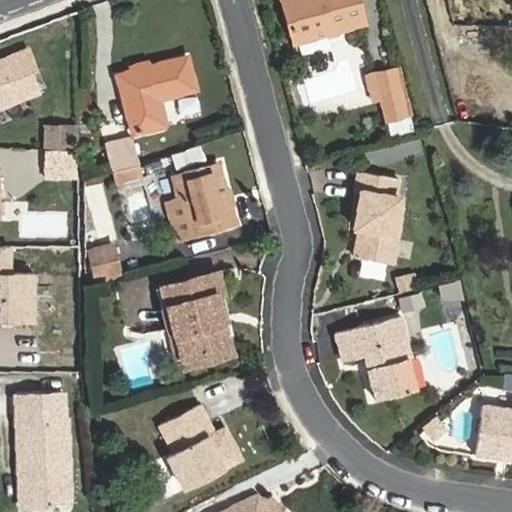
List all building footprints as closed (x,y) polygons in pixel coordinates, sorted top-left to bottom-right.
[(357,0),(282,0),(294,43),(364,23),(357,0)] [(26,50),(0,60),(0,96),(13,92),(17,100),(25,96),(17,74),(33,68),(26,50)] [(195,88),(186,57),(117,75),(133,132),(164,124),(158,98),(195,88)] [(381,98),(386,119),(405,114),(394,70),(366,76),(372,100),(381,98)] [(69,126),(44,126),(44,147),(69,147),(69,126)] [(112,169),(137,161),(131,137),(106,143),(112,169)] [(72,176),(72,149),(45,149),(45,176),(72,176)] [(137,161),(112,169),(116,183),(143,175),(139,161),(137,161)] [(182,198),(192,236),(230,225),(214,163),(175,174),(182,198)] [(360,191),(354,227),(359,228),(355,257),(392,263),(397,234),(393,233),(399,197),(394,196),(397,181),(358,174),(355,190),(360,191)] [(192,236),(182,198),(165,203),(172,229),(181,239),(192,236)] [(88,251),(96,280),(120,274),(112,245),(88,251)] [(0,321),(44,320),(43,279),(26,279),(26,265),(0,265),(0,321)] [(162,287),(181,357),(229,344),(215,295),(223,292),(217,272),(162,287)] [(398,290),(417,285),(414,275),(395,279),(398,290)] [(414,294),(399,298),(402,309),(416,305),(414,294)] [(407,357),(410,357),(400,316),(335,333),(342,360),(364,355),(375,399),(415,390),(407,357)] [(77,362),(77,337),(31,337),(31,361),(77,362)] [(231,354),(229,344),(181,357),(184,367),(231,354)] [(67,500),(63,394),(15,396),(20,506),(51,505),(51,500),(67,500)] [(474,455),(511,459),(511,408),(481,405),(474,455)] [(223,467),(208,437),(214,433),(200,406),(160,426),(174,453),(167,456),(182,487),(223,467)] [(430,446),(441,437),(430,424),(419,434),(430,446)] [(277,511),(265,503),(256,497),(226,511),(277,511)]
